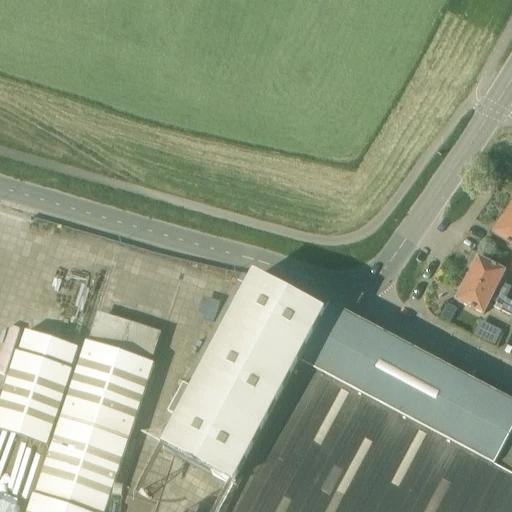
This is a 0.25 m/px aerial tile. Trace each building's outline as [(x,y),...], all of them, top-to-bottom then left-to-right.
[(511,217),(508,214),(494,235),(511,247),(511,217)] [(467,280),(506,299),(511,289),(499,283),(504,273),(477,260),(467,280)] [(511,511),(511,404),(489,392),(470,382),(438,365),(383,335),(348,317),(330,307),(325,317),(255,280),(243,276),(161,430),(172,436),(164,451),(235,489),(222,511),(511,511)] [(511,303),(506,300),(506,299),(467,280),(456,302),(483,316),(489,304),(511,315),(511,303)] [(484,342),(495,347),(502,333),(491,327),(484,342)] [(106,511),(154,367),(86,345),(36,498),(34,498),(29,511),(106,511)] [(31,496),(56,420),(3,403),(0,411),(0,511),(27,511),(33,496),(31,496)]
